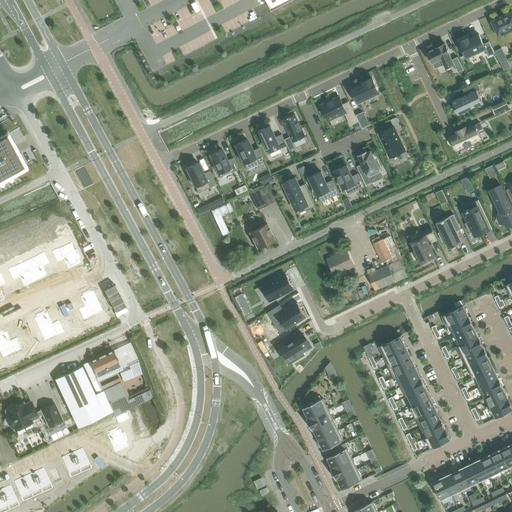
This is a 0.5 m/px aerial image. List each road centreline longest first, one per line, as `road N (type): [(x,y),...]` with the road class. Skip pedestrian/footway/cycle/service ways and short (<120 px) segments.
road 1 (tertiary): [(146,511),(176,489),(204,449),(215,363),(188,296),(62,63)]
road 2 (tertiary): [(51,80),(198,360),(200,404),(184,451),(120,511)]
road 3 (residential): [(142,135),(429,0)]
road 4 (residential): [(473,438),(328,508)]
road 5 (residential): [(473,438),(403,294)]
road 6 (residential): [(158,164),(301,98)]
road 7 (unclassified): [(0,385),(140,319)]
road 8 (residential): [(328,508),(294,453),(278,465),(298,511)]
road 9 (residential): [(220,282),(158,164)]
road 10 (residential): [(302,286),(329,329),(403,294)]
road 11 (residential): [(0,318),(112,267)]
road 12 (residential): [(301,98),(411,45)]
road 13 (residential): [(403,294),(511,242)]
